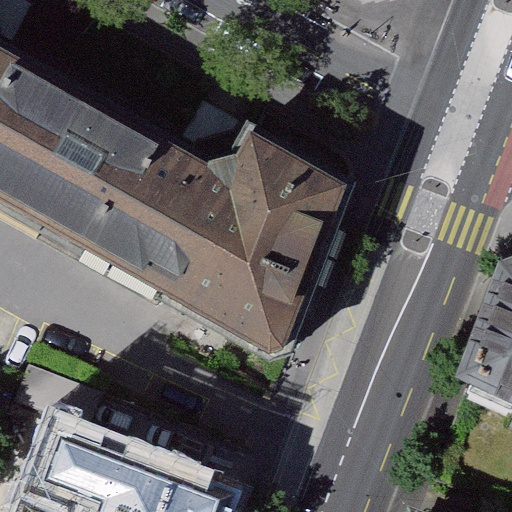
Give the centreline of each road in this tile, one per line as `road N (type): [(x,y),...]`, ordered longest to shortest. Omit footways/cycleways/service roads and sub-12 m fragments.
road 1 (tertiary): [(464,117),(322,511)]
road 2 (residential): [(464,117),(389,96),(218,0)]
road 3 (tertiary): [(508,0),(464,117)]
